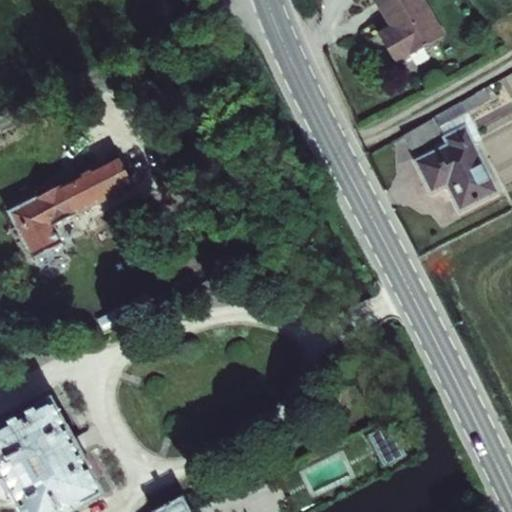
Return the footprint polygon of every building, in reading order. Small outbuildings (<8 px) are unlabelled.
[(447,48),(418,0),(399,0),(379,12),(394,37),(400,46),(386,54),(399,76),(447,48)] [(400,46),(394,37),(381,45),(386,54),(400,46)] [(451,155),(420,171),(434,199),(450,191),(462,215),(498,196),(463,127),(493,110),(488,99),(438,128),(451,155)] [(433,131),(406,147),(413,160),(440,145),(433,131)] [(120,164),(8,222),(30,267),(61,252),(55,238),(137,197),(120,164)] [(0,471),(20,511),(86,511),(103,504),(53,408),(0,435),(0,471)] [(389,421),(367,432),(384,463),(405,451),(389,421)]
